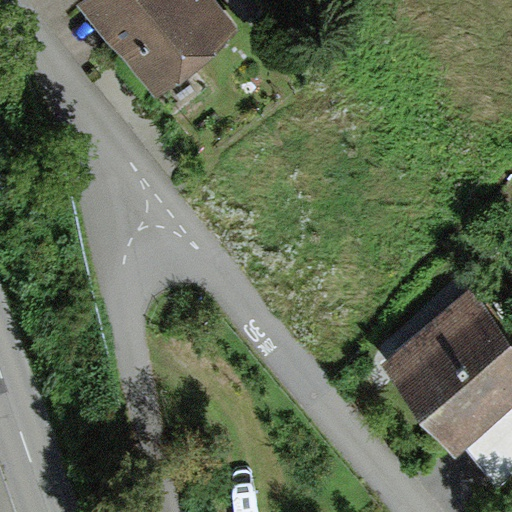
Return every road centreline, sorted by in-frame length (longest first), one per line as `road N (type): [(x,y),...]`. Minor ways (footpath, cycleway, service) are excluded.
road 1 (residential): [(407,511),(164,208)]
road 2 (residential): [(164,208),(131,239),(122,299),(169,511)]
road 3 (residential): [(164,208),(7,0)]
road 4 (tertiary): [(49,511),(0,365)]
